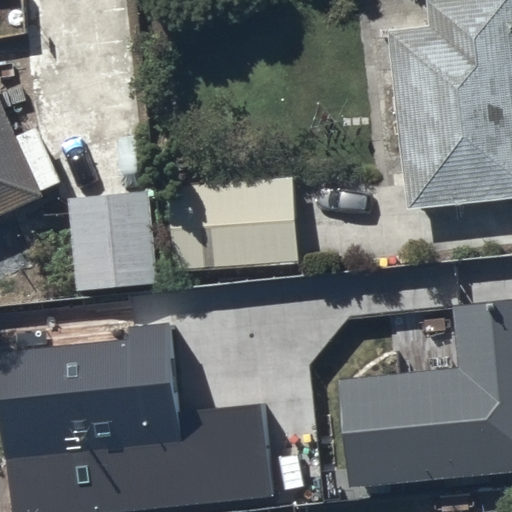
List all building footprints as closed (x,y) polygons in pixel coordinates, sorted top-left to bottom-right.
[(399,34),(416,212),(511,202),(511,0),(467,0),(435,3),(438,30),(399,34)] [(0,206),(42,187),(40,183),(61,174),(36,119),(17,128),(0,90),(0,206)] [(294,170),(168,178),(174,262),(299,254),(294,170)] [(161,281),(157,189),(78,192),(82,285),(161,281)] [(206,293),(210,357),(299,350),(295,286),(206,293)] [(339,369),(349,477),(511,462),(511,289),(454,294),(460,358),(339,369)] [(305,489),(303,446),(245,450),(246,492),(305,489)]
